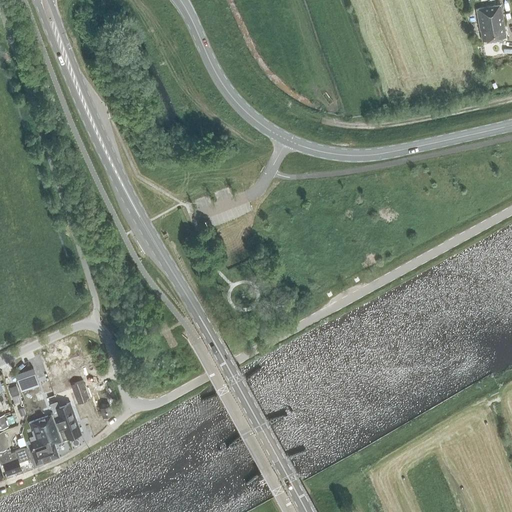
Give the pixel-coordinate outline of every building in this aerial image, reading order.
[(476,8),(476,9),(480,30),(481,30),(483,41),(505,37),(503,26),(504,26),(503,18),(502,18),(500,5),(499,5),(499,4),(477,8),(476,8)] [(21,391),(39,385),(33,367),(15,374),(21,391)] [(218,387),(215,389),(219,396),(245,382),(241,375),(218,387)] [(74,383),(81,402),(89,399),(83,380),(74,383)] [(21,401),(16,385),(9,388),(14,403),(21,401)] [(70,403),(70,402),(58,406),(56,401),(50,404),(63,439),(66,438),(67,439),(68,439),(80,434),(81,434),(81,433),(70,403)] [(103,416),(112,414),(109,405),(100,408),(103,416)] [(62,440),(52,414),(28,422),(35,439),(30,441),(34,450),(31,451),(36,464),(59,456),(54,443),(62,440)] [(266,421),(240,435),(245,443),(271,429),(266,421)] [(0,431),(0,462),(0,464),(3,463),(7,474),(21,469),(18,461),(27,458),(23,448),(10,452),(2,431),(0,431)] [(286,457),(260,471),(272,493),(298,479),(286,457)]
